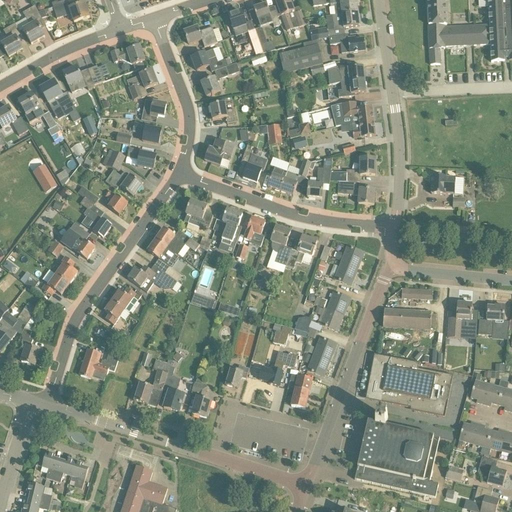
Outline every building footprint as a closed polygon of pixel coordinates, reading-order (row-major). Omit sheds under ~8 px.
[(280,0),(276,2),(277,4),(278,7),(275,8),(278,18),(282,17),(287,32),(294,30),(300,29),(307,26),(301,12),(295,15),(289,0),(280,0)] [(336,16),(358,13),(356,0),(351,0),(330,3),(331,9),(335,8),(336,16)] [(427,0),(431,66),(440,66),(440,50),(445,50),(445,48),(466,47),(465,28),(446,29),(446,27),(447,27),(445,0),(427,0)] [(511,0),(488,0),(490,27),(473,28),(474,47),(490,46),(491,64),(505,63),(505,62),(509,62),(509,63),(511,62),(511,0)] [(57,20),(72,15),(74,24),(90,19),(85,5),(69,10),(67,4),(53,8),(57,20)] [(267,5),(254,9),(261,29),(273,25),(275,29),(281,27),(278,19),(278,18),(275,8),(268,10),(267,5)] [(45,38),(36,23),(42,20),(38,13),(35,7),(23,14),(30,27),(23,31),(32,46),(45,38)] [(47,19),(44,11),(38,13),(42,20),(47,19)] [(229,18),(236,37),(248,33),(249,33),(242,13),(229,18)] [(334,31),(328,32),(329,38),(343,36),(343,30),(360,28),(358,13),(336,16),(333,17),(334,31)] [(9,41),(2,45),(9,58),(23,50),(16,38),(21,35),(15,25),(3,32),(9,41)] [(189,46),(202,41),(205,49),(217,44),(212,29),(200,33),(199,28),(184,33),(185,34),(183,35),(185,40),(187,40),(189,46)] [(267,44),(262,29),(255,32),(258,41),(260,47),(267,44)] [(317,31),(319,41),(329,39),(329,38),(328,32),(328,29),(317,31)] [(229,35),(225,32),(224,31),(220,36),(225,40),(229,35)] [(251,43),(258,41),(255,32),(255,31),(249,33),(248,33),(251,43)] [(349,36),(343,36),(329,38),(329,39),(331,46),(341,45),(342,55),(350,54),(350,55),(366,53),(364,40),(357,41),(356,38),(349,39),(349,36)] [(258,41),(251,43),(254,52),(261,49),(260,47),(258,41)] [(267,44),(260,47),(261,49),(263,55),(270,53),(267,44)] [(310,69),(323,65),(319,46),(279,56),(284,76),(310,69)] [(131,67),(133,66),(135,72),(144,69),(142,63),(145,62),(140,48),(120,55),(119,52),(111,54),(114,64),(121,62),(129,59),(131,67)] [(213,51),(206,54),(192,59),(197,72),(213,66),(215,72),(232,66),(230,60),(218,64),(213,51)] [(251,61),(253,68),(267,63),(264,56),(251,61)] [(240,74),(237,65),(232,67),(232,66),(215,72),(217,78),(202,84),(207,98),(212,96),(212,97),(214,96),(221,93),(218,83),(220,82),(220,81),(240,74)] [(312,77),(325,73),(323,65),(310,69),(312,77)] [(330,86),(341,83),(365,81),(363,68),(356,69),(356,66),(340,68),(340,69),(338,70),(338,68),(328,71),(330,86)] [(97,67),(88,71),(95,87),(103,83),(97,67)] [(95,87),(88,71),(80,74),(77,69),(63,75),(71,94),(87,87),(89,91),(95,89),(95,87)] [(129,90),(133,102),(142,98),(140,93),(158,86),(152,71),(139,77),(142,84),(129,90)] [(355,95),(366,94),(365,81),(341,83),(342,92),(338,92),(339,99),(355,98),(355,95)] [(72,117),(78,114),(67,94),(63,97),(54,82),(40,90),(51,109),(58,106),(62,112),(67,109),(72,117)] [(43,119),(50,131),(48,133),(51,138),(60,133),(49,114),(44,117),(32,95),(19,102),(27,116),(25,117),(29,125),(37,121),(37,122),(43,119)] [(144,116),(158,119),(159,117),(164,118),(167,106),(146,102),(144,110),(134,108),(132,120),(142,122),(144,116)] [(352,125),(374,122),(372,108),(358,109),(358,103),(341,105),(343,120),(352,119),(352,125)] [(226,119),(228,125),(237,124),(235,111),(227,112),(225,104),(210,107),(213,121),(226,119)] [(29,132),(22,120),(17,123),(9,108),(0,113),(0,125),(3,130),(12,125),(19,137),(29,132)] [(288,119),(295,117),(293,108),(286,110),(288,119)] [(303,124),(311,123),(310,114),(302,115),(303,124)] [(374,122),(352,125),(354,139),(362,138),(362,139),(376,137),(374,122)] [(132,133),(144,135),(142,142),(159,146),(161,132),(145,128),(145,127),(134,124),(132,133)] [(301,136),(311,134),(308,125),(298,127),(299,130),(301,136)] [(279,127),(268,128),(270,147),(282,145),(279,127)] [(301,137),(301,136),(299,130),(289,132),(290,140),(301,137)] [(118,135),(117,144),(130,147),(132,138),(118,135)] [(295,151),(305,148),(303,138),(293,141),(295,151)] [(206,162),(228,170),(235,149),(217,142),(214,151),(210,150),(206,162)] [(342,148),(344,156),(355,153),(353,145),(342,148)] [(252,148),(248,147),(238,173),(245,176),(243,179),(257,184),(262,171),(264,172),(268,161),(252,156),(253,153),(251,152),(252,148)] [(156,157),(140,154),(141,152),(129,150),(127,159),(139,161),(137,168),(153,171),(156,157)] [(125,158),(114,152),(111,160),(122,165),(125,158)] [(92,163),(86,160),(84,166),(90,169),(92,163)] [(122,165),(111,160),(107,167),(118,172),(122,165)] [(280,192),(287,173),(290,166),(273,160),(271,167),(275,169),(268,188),(280,193),(280,192)] [(330,182),(331,175),(332,160),(325,162),(324,171),(319,171),(317,186),(309,185),(308,199),(322,200),(323,186),(329,187),(330,182)] [(347,175),(331,175),(330,182),(339,183),(358,183),(360,183),(360,177),(375,177),(376,160),(360,160),(360,172),(347,172),(347,175)] [(304,162),(299,177),(287,173),(280,192),(280,193),(293,197),(300,178),(306,180),(310,170),(312,164),(304,162)] [(65,172),(57,177),(60,183),(69,177),(65,172)] [(142,186),(130,177),(126,182),(114,173),(106,184),(116,191),(118,187),(133,198),(142,186)] [(46,194),(57,188),(51,177),(40,183),(46,194)] [(446,196),(455,196),(456,179),(447,179),(447,178),(433,177),(432,195),(446,196)] [(357,190),(358,183),(339,183),(338,195),(359,197),(359,205),(374,207),(375,192),(357,190)] [(84,200),(94,207),(99,201),(83,189),(78,195),(84,200)] [(106,198),(112,203),(108,209),(119,217),(128,205),(117,197),(116,198),(110,193),(106,198)] [(453,199),(453,208),(465,208),(465,200),(453,199)] [(84,216),(94,224),(90,230),(103,240),(112,227),(99,218),(98,218),(90,212),(94,207),(84,200),(80,205),(88,211),(84,216)] [(53,209),(60,212),(61,208),(63,205),(56,202),(53,209)] [(186,215),(188,216),(185,223),(200,229),(201,227),(209,230),(213,218),(205,215),(208,208),(191,202),(186,215)] [(225,243),(236,247),(241,230),(238,229),(243,216),(227,211),(223,223),(231,226),(225,243)] [(258,246),(265,224),(264,224),(264,223),(263,221),(260,220),(258,221),(258,222),(252,220),(245,241),(258,246)] [(88,236),(75,226),(66,238),(80,248),(77,253),(87,261),(96,250),(84,242),(88,236)] [(278,255),(275,264),(286,268),(291,254),(284,251),(291,233),(277,228),(271,244),(272,244),(272,245),(272,246),(272,247),(272,248),(272,249),(272,250),(273,251),(273,252),(274,252),(274,253),(275,254),(276,254),(276,255),(277,255),(278,255)] [(197,251),(200,248),(190,241),(186,246),(164,230),(156,241),(168,250),(178,257),(185,247),(195,253),(197,251)] [(309,265),(315,250),(316,250),(317,249),(315,248),(317,243),(316,242),(317,241),(316,240),(312,239),(311,239),(311,240),(303,238),(301,244),(295,242),(291,254),(286,268),(294,271),(296,264),(301,266),(302,263),(309,265)] [(203,239),(200,248),(203,251),(207,254),(208,251),(212,242),(203,239)] [(172,261),(164,256),(168,250),(156,241),(148,252),(159,260),(154,268),(162,273),(165,276),(171,268),(168,266),(172,261)] [(63,249),(55,243),(53,242),(47,250),(49,251),(48,253),(57,260),(64,250),(63,249)] [(427,247),(427,244),(426,242),(423,242),(419,244),(418,244),(422,251),(422,250),(427,247)] [(244,262),(248,250),(240,247),(236,259),(244,262)] [(325,248),(321,261),(327,263),(331,250),(325,248)] [(341,264),(358,271),(364,255),(347,248),(341,264)] [(60,265),(63,267),(56,276),(70,286),(78,274),(72,270),(75,265),(65,258),(60,265)] [(351,288),(351,287),(358,271),(341,264),(335,281),(351,288)] [(154,285),(153,284),(157,279),(158,277),(145,268),(141,274),(136,270),(128,280),(147,294),(154,285)] [(157,279),(173,291),(178,284),(165,276),(162,273),(159,278),(158,277),(157,279)] [(43,290),(52,297),(55,293),(62,297),(70,286),(56,276),(49,286),(47,285),(43,290)] [(40,283),(31,277),(26,285),(34,291),(40,283)] [(319,289),(321,283),(315,281),(313,287),(319,289)] [(274,296),(276,290),(266,287),(265,293),(274,296)] [(124,295),(120,292),(112,302),(126,312),(130,315),(138,303),(143,297),(139,294),(137,296),(128,290),(124,295)] [(351,300),(334,294),(327,311),(344,317),(351,300)] [(322,307),(323,299),(316,298),(315,305),(322,307)] [(218,303),(207,299),(203,309),(214,313),(218,303)] [(0,322),(0,323),(7,314),(9,312),(0,302),(0,322)] [(126,312),(112,302),(105,313),(109,316),(106,321),(115,327),(126,312)] [(448,338),(463,339),(464,322),(471,323),(473,306),(458,304),(456,323),(449,323),(448,338)] [(318,323),(323,308),(317,306),(312,321),(318,323)] [(492,338),(493,331),(503,331),(505,308),(495,307),(495,309),(488,308),(487,324),(480,324),(479,337),(492,338)] [(241,311),(235,309),(232,316),(239,318),(241,311)] [(22,332),(27,326),(33,316),(24,310),(17,321),(7,314),(0,323),(0,354),(1,355),(17,334),(16,334),(19,330),(22,332)] [(344,317),(327,311),(324,318),(321,327),(338,333),(344,317)] [(437,315),(385,312),(384,312),(384,328),(431,331),(431,330),(436,330),(437,315)] [(299,320),(295,331),(308,334),(311,320),(306,319),(299,320)] [(273,331),(276,332),(280,334),(282,327),(274,325),(273,331)] [(282,327),(280,334),(288,336),(291,337),(293,330),(282,327)] [(27,347),(22,361),(22,363),(28,365),(28,367),(32,368),(33,367),(35,367),(37,361),(43,363),(46,353),(31,348),(34,341),(30,340),(32,333),(24,331),(20,338),(23,339),(22,345),(27,347)] [(126,341),(130,335),(126,332),(122,337),(126,341)] [(276,332),(272,344),(285,348),(288,336),(280,334),(276,332)] [(314,356),(331,363),(337,346),(321,340),(314,356)] [(91,380),(91,378),(105,382),(106,377),(107,377),(109,373),(114,374),(120,358),(109,354),(106,364),(103,362),(101,366),(99,365),(102,356),(89,351),(81,377),(91,380)] [(178,364),(183,358),(178,354),(173,359),(178,364)] [(284,367),(295,370),(298,358),(289,356),(289,357),(278,354),(274,370),(273,369),(269,386),(279,388),(283,372),(284,367)] [(312,357),(306,355),(303,361),(309,363),(312,357)] [(145,356),(144,361),(142,368),(148,370),(150,363),(151,358),(145,356)] [(308,373),(324,379),(331,363),(314,356),(308,373)] [(419,365),(374,356),(373,363),(374,363),(368,394),(374,395),(372,401),(381,402),(381,403),(415,410),(414,413),(445,419),(453,377),(418,370),(419,365)] [(163,394),(171,369),(173,362),(168,361),(167,365),(156,361),(153,372),(157,374),(153,388),(141,384),(135,401),(158,408),(163,394)] [(242,380),(247,381),(250,371),(239,368),(238,372),(231,370),(226,387),(239,390),(242,380)] [(171,369),(163,394),(168,395),(164,408),(172,411),(173,409),(180,412),(185,397),(177,395),(181,382),(172,379),(175,370),(171,369)] [(477,401),(476,404),(483,405),(489,385),(479,383),(481,376),(477,375),(475,382),(470,399),(477,401)] [(305,411),(310,393),(312,381),(299,378),(292,408),(305,411)] [(489,385),(483,405),(490,407),(491,405),(498,406),(504,382),(500,381),(498,388),(489,385)] [(504,382),(498,406),(504,408),(504,411),(511,413),(511,408),(511,391),(507,390),(508,383),(504,382)] [(211,402),(205,401),(209,389),(195,385),(192,395),(197,397),(191,415),(206,420),(211,402)] [(371,411),(359,462),(355,481),(436,499),(439,485),(430,483),(440,438),(386,426),(388,417),(379,415),(379,413),(371,411)] [(463,442),(473,445),(478,425),(471,423),(470,426),(463,424),(459,441),(457,448),(461,449),(463,442)] [(478,425),(473,445),(482,448),(480,454),(485,456),(491,432),(484,430),(485,427),(478,425)] [(491,432),(485,456),(489,457),(491,450),(500,452),(506,432),(499,431),(498,433),(491,432)] [(511,434),(506,432),(500,452),(510,455),(508,462),(511,462),(511,434)] [(46,480),(54,482),(60,461),(54,459),(55,455),(47,453),(42,468),(49,471),(46,480)] [(497,463),(482,459),(474,457),(473,460),(481,462),(478,473),(490,477),(487,485),(503,489),(507,474),(495,471),(497,463)] [(60,461),(54,482),(61,485),(64,475),(71,477),(75,462),(68,459),(66,463),(60,461)] [(83,464),(75,462),(71,477),(78,479),(75,489),(82,491),(89,470),(82,468),(83,464)] [(153,472),(137,467),(122,511),(176,511),(177,510),(163,505),(168,489),(154,485),(153,490),(148,489),(153,472)] [(464,472),(450,469),(447,480),(461,484),(464,472)] [(29,500),(51,505),(53,498),(43,495),(45,488),(29,484),(27,493),(31,494),(29,500)] [(492,492),(478,488),(474,504),(482,506),(480,511),(496,511),(499,501),(491,499),(492,492)] [(455,492),(448,491),(446,499),(453,500),(455,492)] [(47,511),(49,511),(51,505),(29,500),(28,506),(24,505),(22,511),(38,511),(39,510),(47,511)]
